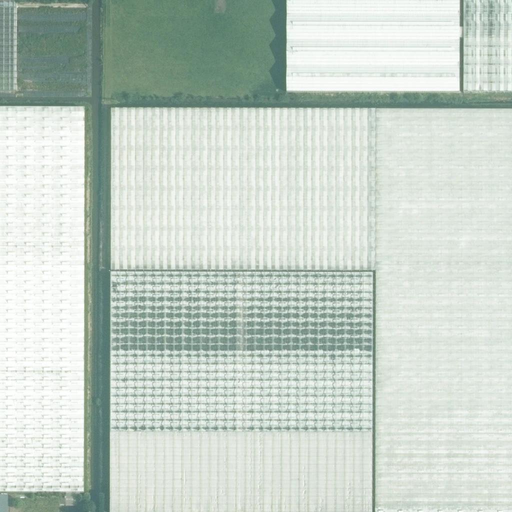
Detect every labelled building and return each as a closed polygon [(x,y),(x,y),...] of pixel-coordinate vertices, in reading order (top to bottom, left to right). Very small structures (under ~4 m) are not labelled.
[(0,0),(0,92),(15,92),(15,0),(0,0)] [(287,0),(287,93),(460,93),(460,0),(287,0)] [(511,0),(463,0),(463,94),(469,94),(511,94),(511,0)] [(0,492),(82,494),(83,108),(0,108),(0,492)] [(376,271),(375,511),(511,511),(511,110),(111,110),(111,271),(376,271)] [(110,511),(372,511),(373,274),(111,273),(110,511)]
